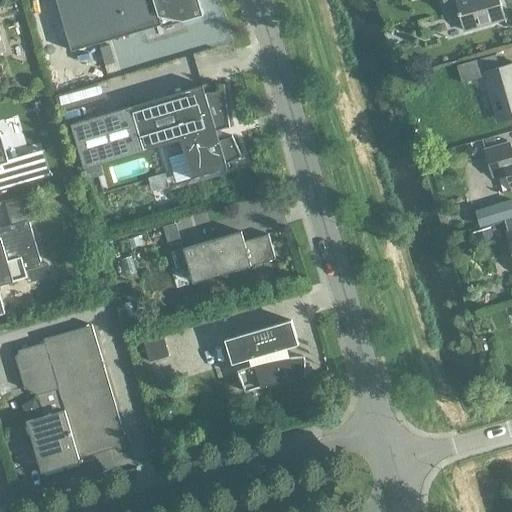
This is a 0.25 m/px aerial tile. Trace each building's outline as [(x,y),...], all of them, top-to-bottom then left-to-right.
[(55,0),(71,51),(160,25),(161,28),(203,15),(198,0),(55,0)] [(459,15),(464,31),(505,19),(499,0),(442,0),(446,12),(457,9),(458,12),(457,12),(458,16),(459,15)] [(114,63),(109,45),(99,48),(104,65),(114,63)] [(511,64),(499,68),(495,55),(457,66),(462,83),(483,77),(496,122),(511,117),(511,64)] [(202,85),(71,125),(84,169),(145,151),(180,141),(216,131),(228,127),(228,128),(229,128),(225,91),(205,93),(202,85)] [(241,158),(242,157),(231,136),(230,136),(231,137),(219,141),(216,131),(180,141),(191,178),(227,168),(226,164),(240,157),(241,158)] [(0,163),(8,162),(0,133),(0,163)] [(506,172),(511,190),(511,189),(511,154),(509,144),(485,151),(492,176),(506,172)] [(478,157),(475,148),(465,151),(469,160),(478,157)] [(49,211),(44,185),(4,193),(9,219),(49,211)] [(484,206),(474,210),(479,226),(489,223),(484,206)] [(70,217),(74,238),(98,233),(93,212),(70,217)] [(0,285),(27,278),(28,282),(50,276),(46,264),(42,265),(28,220),(0,228),(0,285)] [(175,225),(163,228),(168,245),(180,242),(175,225)] [(476,247),(479,246),(494,242),(490,228),(475,232),(472,233),(476,247)] [(244,242),(241,232),(171,252),(176,268),(187,264),(193,283),(275,259),(268,235),(244,242)] [(59,298),(86,296),(85,281),(58,283),(59,298)] [(284,359),(289,358),(286,348),(298,345),(291,321),(224,340),(232,364),(249,359),(251,367),(256,365),(260,363),(265,362),(270,360),(274,360),(279,359),(284,359)] [(79,459),(117,448),(118,450),(130,447),(127,434),(124,435),(92,325),(44,339),(45,343),(18,351),(18,352),(16,357),(15,357),(24,389),(25,389),(36,394),(36,396),(58,389),(64,410),(65,410),(79,459)] [(149,362),(169,356),(163,337),(143,343),(149,362)] [(256,365),(251,367),(237,372),(245,392),(305,375),(304,357),(289,358),(284,359),(279,359),(274,360),(270,360),(265,362),(260,363),(256,365)] [(41,473),(83,461),(82,460),(79,461),(79,459),(65,410),(64,410),(26,422),(41,473)]
